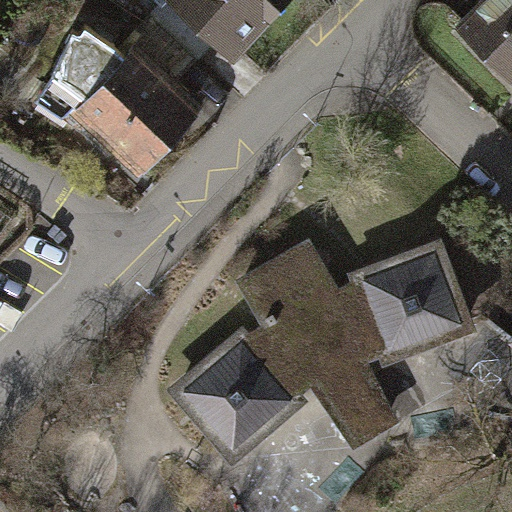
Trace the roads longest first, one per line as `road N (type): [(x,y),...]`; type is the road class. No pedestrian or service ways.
road 1 (residential): [(343,29),(130,241)]
road 2 (residential): [(511,179),(343,29)]
road 3 (residential): [(130,241),(0,363)]
road 4 (residential): [(0,154),(130,241)]
